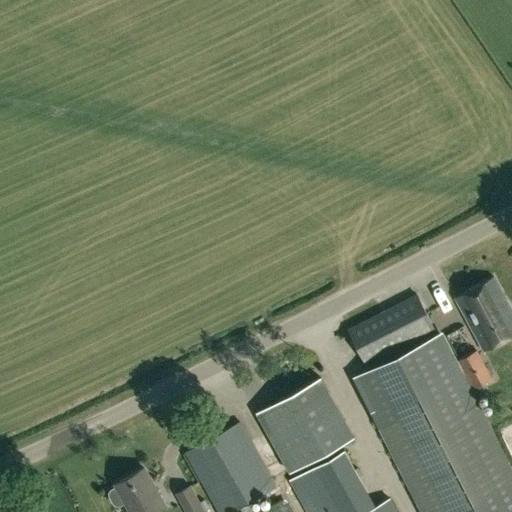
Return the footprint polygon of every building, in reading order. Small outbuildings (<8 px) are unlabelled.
[(455,296),(483,350),(511,335),(511,309),(494,275),(455,296)] [(349,329),(365,361),(421,332),(415,320),(427,314),(417,294),(349,329)] [(458,359),(473,387),(491,378),(476,349),(458,359)] [(257,412),(290,473),(354,439),(321,377),(257,412)] [(402,408),(379,420),(425,511),(511,511),(511,500),(505,487),(511,482),(511,474),(467,385),(405,416),(402,408)] [(186,450),(218,511),(228,511),(275,487),(240,421),(186,450)] [(309,511),(398,511),(391,498),(376,506),(344,448),(290,479),(309,511)] [(115,483),(117,486),(111,489),(109,492),(109,496),(113,502),(115,504),(119,504),(125,501),(131,511),(153,511),(165,506),(144,467),(115,483)] [(205,511),(190,485),(176,493),(186,511),(205,511)] [(288,511),(282,500),(259,511),(288,511)]
